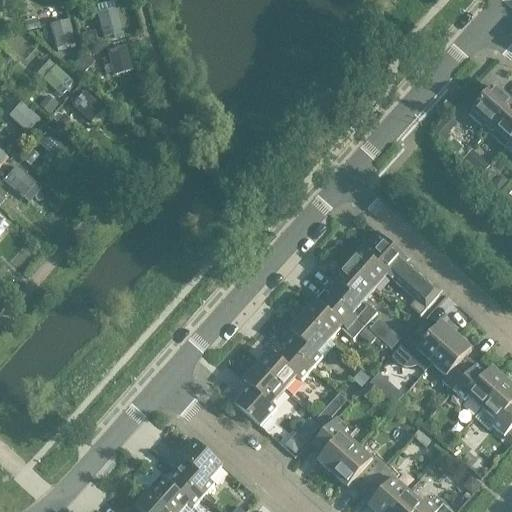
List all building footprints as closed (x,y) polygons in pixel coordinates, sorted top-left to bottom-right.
[(123,35),(116,10),(96,15),(102,40),(123,35)] [(23,23),(25,33),(39,30),(37,20),(23,23)] [(75,47),(69,22),(49,27),(55,52),(75,47)] [(97,42),(94,32),(81,36),(83,45),(97,42)] [(125,48),(106,52),(112,78),(132,73),(125,48)] [(94,64),(87,57),(77,66),(84,74),(94,64)] [(73,84),(54,67),(42,82),(60,99),(73,84)] [(472,111),(491,128),(511,104),(511,103),(493,87),(472,111)] [(103,111),(83,93),(70,108),(90,125),(103,111)] [(46,115),(55,104),(48,98),(38,109),(46,115)] [(39,121),(20,104),(7,118),(26,135),(39,121)] [(511,141),(511,104),(491,128),(487,132),(506,149),(510,144),(511,141)] [(70,122),(62,115),(53,125),(61,132),(70,122)] [(445,129),(441,124),(433,133),(442,140),(446,135),(445,129)] [(69,148),(49,130),(36,145),(56,162),(69,148)] [(19,144),(9,135),(3,141),(13,151),(19,144)] [(31,151),(29,153),(27,151),(21,158),(23,159),(21,161),(29,168),(39,158),(31,151)] [(477,157),(471,152),(463,161),(469,166),(477,157)] [(35,185),(16,168),(3,182),(23,200),(35,185)] [(493,185),(499,190),(504,185),(498,180),(493,185)] [(433,285),(381,238),(376,234),(348,266),(376,291),(388,277),(392,281),(398,275),(420,295),(410,307),(421,317),(439,297),(429,289),(433,285)] [(376,291),(348,266),(335,280),(342,286),(332,297),(366,327),(375,316),(363,305),(376,291)] [(366,327),(332,297),(322,308),(315,302),(302,317),(330,342),(339,332),(352,343),(366,327)] [(330,342),(302,317),(289,331),(296,338),(286,348),(312,371),(322,360),(317,356),(330,342)] [(380,318),(370,330),(392,350),(403,338),(380,318)] [(424,374),(457,337),(442,324),(436,330),(426,321),(402,347),(395,355),(391,359),(398,365),(404,369),(411,369),(416,367),(424,374)] [(384,345),(366,329),(360,336),(371,346),(373,343),(381,349),(384,345)] [(459,339),(457,337),(424,374),(426,376),(434,367),(446,378),(442,382),(454,392),(476,368),(464,358),(472,350),(459,339)] [(312,371),(286,348),(278,358),(271,352),(257,368),(285,393),(297,379),(301,383),(312,371)] [(285,393),(257,368),(244,382),(250,386),(234,404),(261,428),(277,410),(273,407),(285,393)] [(484,411),(508,383),(493,369),(486,377),(479,371),(476,368),(454,392),(458,396),(465,403),(470,398),(484,411)] [(370,384),(395,403),(403,392),(379,373),(370,384)] [(511,386),(508,383),(484,411),(489,415),(497,423),(493,428),(504,438),(508,434),(511,437),(511,386)] [(370,405),(380,394),(369,385),(360,396),(370,405)] [(334,418),(333,418),(326,411),(317,422),(324,429),(334,418)] [(337,420),(313,446),(324,456),(318,462),(333,476),(357,450),(343,437),(349,431),(337,420)] [(431,443),(418,432),(412,439),(425,450),(431,443)] [(222,468),(194,443),(181,458),(189,465),(179,476),(204,498),(213,487),(209,483),(222,468)] [(286,451),(293,457),(299,450),(292,444),(286,451)] [(357,450),(333,476),(348,489),(355,481),(366,491),(388,466),(376,456),(370,462),(357,450)] [(388,466),(366,491),(377,501),(370,508),(373,511),(392,511),(408,495),(394,482),(399,476),(388,466)] [(204,498),(179,476),(170,486),(162,479),(149,494),(169,511),(182,511),(188,505),(193,510),(204,498)] [(472,479),(466,485),(467,491),(472,496),(480,487),(472,479)] [(169,511),(149,494),(136,508),(140,511),(169,511)] [(408,495),(392,511),(450,511),(444,505),(438,511),(427,502),(422,507),(408,495)]
